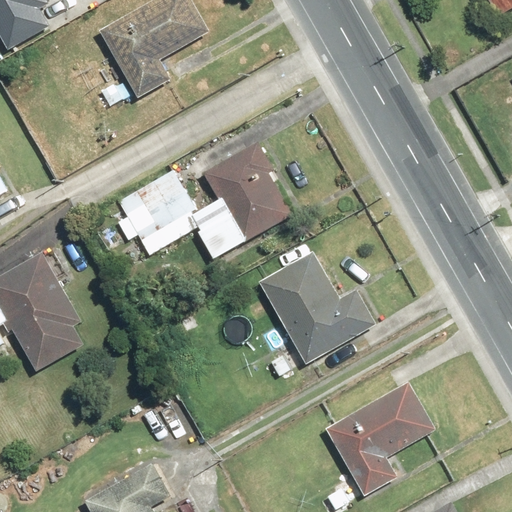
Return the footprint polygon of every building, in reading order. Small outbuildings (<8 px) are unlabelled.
[(0,0),(0,16),(14,42),(53,21),(44,4),(50,0),(0,0)] [(202,0),(172,0),(107,30),(138,97),(178,79),(169,58),(219,35),(202,0)] [(511,0),(496,0),(505,15),(511,11),(511,0)] [(306,212),(270,152),(267,146),(217,176),(231,200),(201,218),(227,260),(306,212)] [(0,207),(21,194),(0,159),(0,207)] [(196,218),(203,214),(181,172),(118,205),(126,221),(134,217),(153,254),(202,228),(196,218)] [(319,252),(266,280),(312,365),(382,327),(364,294),(347,303),(319,252)] [(2,289),(0,289),(0,324),(2,328),(17,319),(45,369),(89,345),(81,330),(92,324),(53,255),(0,285),(2,289)] [(415,382),(333,426),(369,495),(401,477),(392,460),(442,433),(415,382)] [(161,464),(93,500),(99,511),(156,511),(180,500),(161,464)] [(462,511),(456,500),(434,511),(462,511)]
